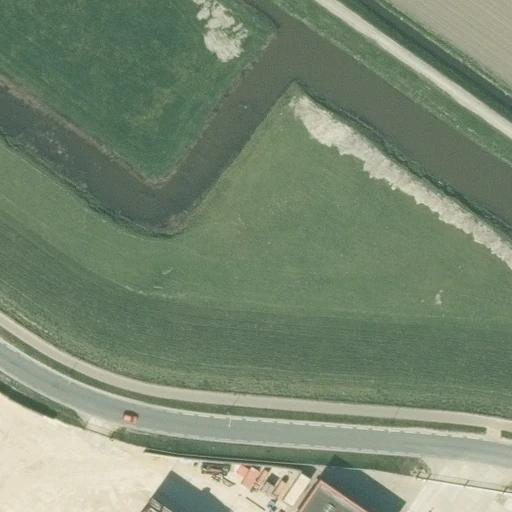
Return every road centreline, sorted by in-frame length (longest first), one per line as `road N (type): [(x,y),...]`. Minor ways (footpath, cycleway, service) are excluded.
road 1 (unclassified): [(511,457),(174,427),(89,402),(0,356)]
road 2 (unclassified): [(511,134),(319,0)]
